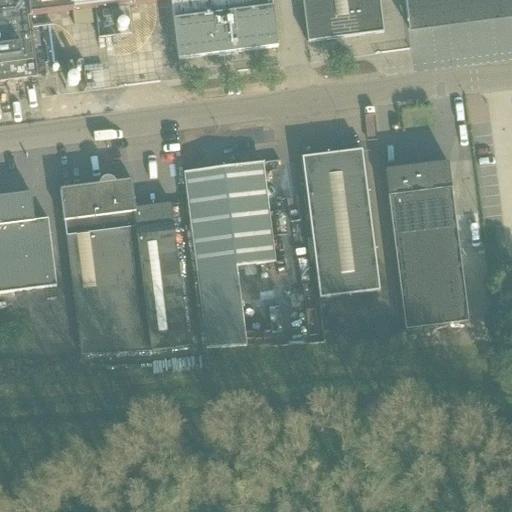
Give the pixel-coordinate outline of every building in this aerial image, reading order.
[(0,0),(0,83),(37,79),(29,19),(170,0),(0,0)] [(271,0),(170,0),(175,41),(178,60),(178,61),(277,48),(271,0)] [(383,34),(378,0),(301,0),(307,44),(383,34)] [(511,0),(404,0),(408,29),(410,29),(408,15),(511,1),(511,0)] [(91,11),(72,14),(74,27),(93,25),(91,11)] [(52,25),(41,26),(43,44),(54,43),(52,25)] [(31,28),(33,48),(40,47),(37,27),(31,28)] [(33,48),(37,77),(46,76),(42,47),(33,48)] [(301,160),(319,300),(379,293),(361,152),(301,160)] [(447,164),(438,165),(384,172),(404,332),(468,324),(450,184),(447,164)] [(262,165),(183,175),(196,274),(275,264),(262,165)] [(59,190),(62,210),(80,357),(189,352),(170,205),(134,210),(131,181),(115,183),(112,181),(109,179),(102,180),(100,182),(98,186),(59,190)] [(0,198),(0,295),(56,288),(47,220),(34,222),(30,194),(0,198)]
